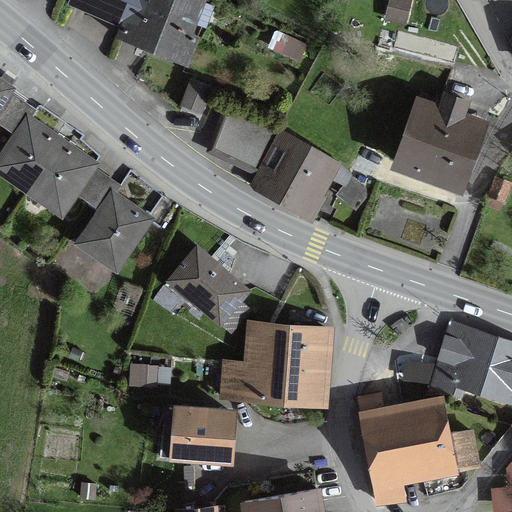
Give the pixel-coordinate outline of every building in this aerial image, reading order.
[(72,0),(72,1),(125,23),(133,0),(72,0)] [(133,0),(125,23),(120,37),(137,44),(153,0),(133,0)] [(153,0),(137,44),(184,63),(192,41),(188,39),(192,30),(186,28),(196,0),(153,0)] [(409,0),(389,0),(388,7),(398,9),(397,12),(407,14),(409,0)] [(0,102),(7,91),(14,80),(5,74),(0,80),(0,102)] [(195,76),(183,105),(199,112),(211,82),(195,76)] [(0,120),(5,124),(21,101),(7,91),(0,102),(0,120)] [(483,126),(461,118),(467,102),(445,93),(439,109),(417,101),(396,161),(461,185),(483,126)] [(5,124),(18,133),(19,134),(29,119),(35,111),(21,101),(5,124)] [(260,173),(253,186),(308,218),(319,196),(324,199),(328,192),(323,190),(338,162),(284,131),(226,108),(215,134),(222,155),(260,173)] [(29,119),(19,134),(18,133),(0,158),(0,161),(1,170),(28,188),(61,141),(29,119)] [(76,190),(92,167),(94,163),(61,141),(28,188),(56,207),(66,205),(76,190)] [(89,199),(105,176),(92,167),(76,190),(89,199)] [(119,186),(105,176),(89,199),(103,209),(113,194),(114,194),(119,186)] [(341,195),(357,209),(371,192),(355,178),(341,195)] [(510,183),(496,178),(488,203),(500,208),(510,183)] [(103,209),(89,199),(87,203),(101,212),(85,235),(86,245),(110,261),(120,259),(149,218),(114,194),(113,194),(103,209)] [(196,246),(170,277),(186,291),(188,289),(195,295),(191,300),(220,324),(248,289),(196,246)] [(511,341),(452,320),(433,386),(458,395),(461,386),(511,401),(511,341)] [(326,329),(249,323),(246,363),(224,361),(222,394),(321,402),(323,370),(330,370),(330,364),(324,364),(326,329)] [(138,364),(137,374),(147,375),(146,384),(156,385),(157,365),(138,364)] [(358,399),(377,500),(400,497),(397,479),(477,462),(470,427),(449,431),(443,397),(384,408),(381,395),(358,399)] [(171,408),(167,453),(230,458),(234,413),(171,408)] [(321,511),(317,488),(244,500),(246,511),(321,511)]
